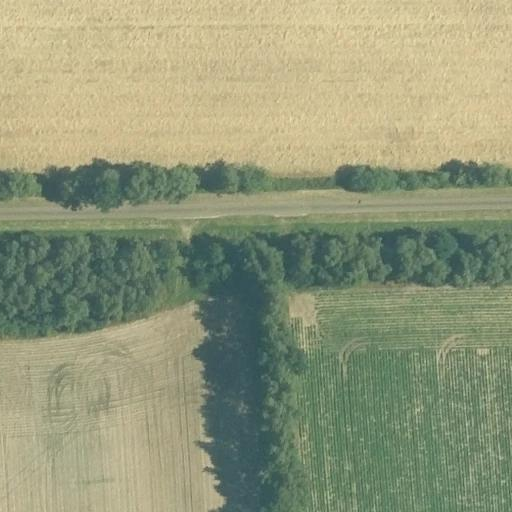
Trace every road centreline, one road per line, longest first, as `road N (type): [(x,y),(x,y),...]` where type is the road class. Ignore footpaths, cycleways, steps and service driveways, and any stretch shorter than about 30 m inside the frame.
road 1 (unclassified): [(511,208),(0,217)]
road 2 (track): [(301,511),(284,213)]
